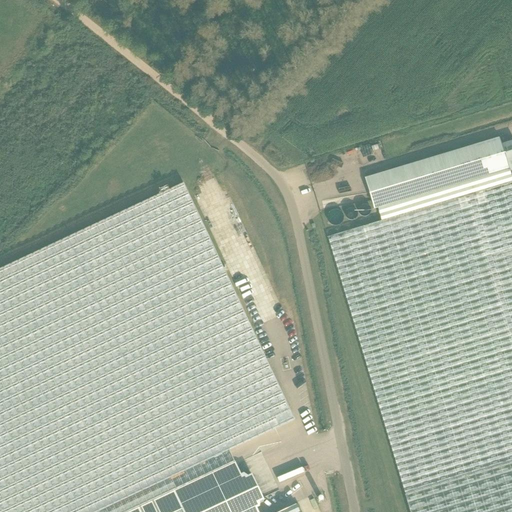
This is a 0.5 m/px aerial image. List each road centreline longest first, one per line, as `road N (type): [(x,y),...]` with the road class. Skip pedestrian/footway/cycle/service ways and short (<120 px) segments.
road 1 (unclassified): [(347,511),(281,195),(207,119)]
road 2 (track): [(207,119),(63,0)]
